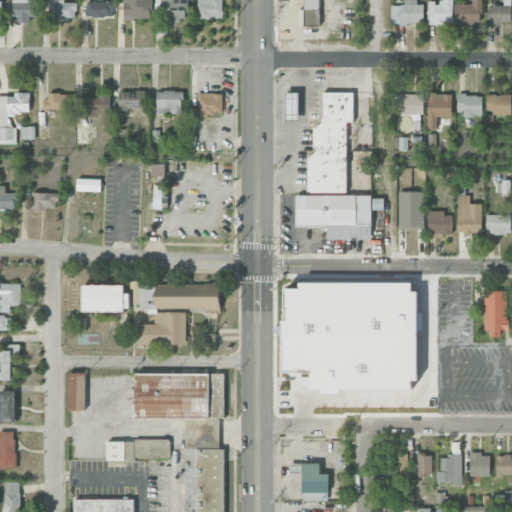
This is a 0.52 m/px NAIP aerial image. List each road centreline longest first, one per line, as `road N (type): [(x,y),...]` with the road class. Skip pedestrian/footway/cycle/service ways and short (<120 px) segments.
road 1 (residential): [(511,268),(175,266),(0,246)]
road 2 (residential): [(511,60),(0,56)]
road 3 (primary): [(254,511),(257,0)]
road 4 (residential): [(54,511),(53,249)]
road 5 (residential): [(511,422),(383,421),(364,442),(366,511)]
road 6 (residential): [(255,364),(54,361)]
